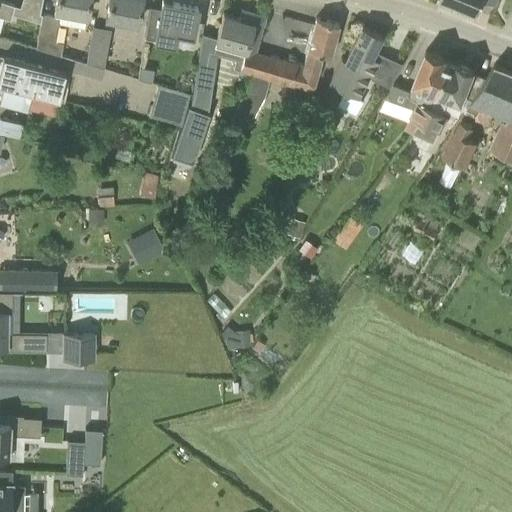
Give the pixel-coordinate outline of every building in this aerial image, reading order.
[(0,0),(0,14),(11,18),(13,12),(15,4),(0,0)] [(23,0),(22,5),(19,14),(41,21),(43,12),(40,11),(42,0),(23,0)] [(56,0),(55,9),(86,15),(89,0),(56,0)] [(109,0),(106,21),(116,23),(117,19),(138,23),(141,0),(109,0)] [(150,6),(144,37),(158,39),(171,41),(172,37),(175,38),(177,31),(178,31),(193,34),(198,6),(164,0),(162,0),(161,8),(150,6)] [(482,0),(456,0),(479,9),(482,0)] [(41,21),(36,46),(61,54),(63,41),(56,40),(59,22),(61,15),(54,14),(43,12),(41,21)] [(196,82),(182,128),(203,135),(213,105),(219,77),(215,76),(216,72),(218,72),(222,54),(253,62),(264,22),(223,12),(218,32),(210,30),(209,35),(204,33),(196,82)] [(256,50),(251,71),(270,76),(312,88),(322,51),(330,54),(339,22),(317,16),(304,63),(256,50)] [(91,24),(85,61),(103,67),(110,28),(91,24)] [(359,97),(376,62),(369,58),(381,34),(362,25),(346,59),(341,57),(329,82),(319,110),(333,116),(344,89),(359,97)] [(409,120),(410,116),(419,121),(423,122),(432,102),(436,96),(451,59),(427,50),(414,81),(413,81),(410,89),(394,82),(380,109),(409,120)] [(2,55),(0,63),(0,82),(4,84),(31,91),(58,98),(62,99),(66,86),(62,85),(65,72),(2,55)] [(449,95),(468,103),(486,77),(473,72),(475,69),(451,59),(436,96),(432,102),(423,122),(419,121),(412,131),(433,142),(438,130),(440,131),(448,115),(442,112),(449,95)] [(511,69),(495,63),(486,77),(468,103),(463,111),(480,119),(487,103),(511,115),(507,126),(504,125),(492,149),(511,158),(511,69)] [(140,65),(138,77),(152,81),(154,68),(140,65)] [(158,83),(149,114),(181,123),(190,92),(158,83)] [(4,84),(0,97),(0,99),(27,107),(31,91),(4,84)] [(242,103),(239,111),(254,115),(257,107),(260,95),(245,90),(242,103)] [(1,117),(0,124),(0,131),(19,135),(22,122),(1,117)] [(454,130),(452,130),(440,155),(465,167),(477,142),(468,137),(473,126),(459,119),(454,130)] [(144,169),(138,193),(154,196),(159,173),(144,169)] [(419,187),(413,195),(422,201),(427,193),(419,187)] [(98,194),(97,194),(98,206),(114,205),(113,193),(98,194)] [(88,207),(88,222),(103,222),(103,207),(88,207)] [(362,222),(349,213),(332,238),(345,247),(362,222)] [(292,216),(287,232),(299,236),(305,220),(292,216)] [(438,227),(425,221),(419,235),(431,241),(438,227)] [(153,226),(135,235),(147,257),(164,248),(153,226)] [(24,270),(0,269),(0,288),(24,288),(56,288),(57,288),(57,270),(33,270),(24,270)] [(0,345),(4,346),(8,346),(8,348),(46,348),(46,331),(9,331),(9,311),(15,311),(15,291),(22,291),(24,291),(24,290),(0,289),(0,345)] [(228,324),(222,331),(228,347),(237,346),(251,344),(250,328),(233,329),(228,324)] [(64,331),(64,357),(95,358),(96,332),(64,331)] [(257,337),(251,346),(260,352),(266,343),(257,337)] [(0,453),(8,454),(9,433),(40,435),(41,416),(0,414),(0,453)] [(85,439),(83,462),(100,463),(102,428),(85,427),(85,439)] [(68,438),(66,473),(82,474),(83,462),(85,439),(68,438)] [(0,511),(23,511),(24,489),(24,483),(12,483),(12,469),(0,468),(0,511)]
